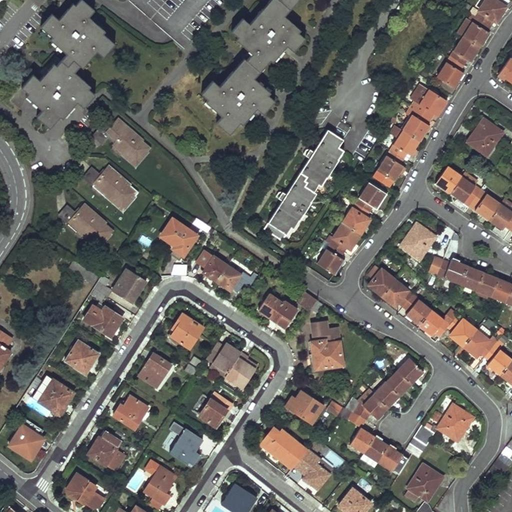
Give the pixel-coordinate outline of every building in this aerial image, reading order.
[(36,115),(50,126),(60,115),(62,117),(77,101),(83,106),(94,93),(82,83),(84,80),(73,71),(84,59),(86,61),(96,51),(103,56),(114,43),(103,33),(105,30),(88,16),(93,9),(82,0),(79,0),(71,10),(68,7),(58,19),(51,13),(40,26),(51,36),(49,39),(65,53),(60,60),(54,55),(44,67),(47,69),(39,79),(33,73),(17,92),(29,102),(31,99),(42,109),(36,115)] [(216,122),(229,133),(239,121),(241,124),(255,107),(262,113),(274,99),(262,89),(264,86),(254,77),(270,58),(272,61),(286,44),(292,49),(303,36),(291,26),(293,23),(283,14),(295,0),(272,0),(265,9),(262,7),(249,22),(242,16),(231,29),(242,39),(240,42),(251,52),(235,71),(232,69),(218,84),(212,78),(200,92),(212,102),(210,105),(222,115),(216,122)] [(483,0),(477,10),(473,16),(488,25),(491,20),(494,22),(504,6),(494,0),(483,0)] [(472,7),(468,13),(473,16),(477,10),(472,7)] [(470,21),(460,36),(478,48),(488,32),(485,30),(488,25),(473,16),(470,21)] [(456,34),(460,36),(470,21),(465,18),(456,34)] [(460,36),(448,56),(462,65),(465,60),(469,62),(478,48),(460,36)] [(448,56),(435,76),(453,87),(462,72),(459,70),(462,65),(448,56)] [(511,58),(509,56),(497,73),(510,83),(511,80),(511,58)] [(414,100),(418,103),(427,89),(419,83),(410,98),(414,100)] [(418,103),(415,109),(429,117),(432,113),(435,115),(445,100),(427,89),(418,103)] [(418,103),(414,100),(410,106),(415,109),(418,103)] [(415,109),(402,129),(419,139),(428,125),(425,123),(429,117),(415,109)] [(118,120),(111,128),(120,137),(114,143),(112,146),(119,153),(123,150),(136,162),(142,156),(141,155),(145,150),(147,151),(149,148),(118,120)] [(111,128),(103,122),(94,132),(103,141),(107,137),(114,143),(120,137),(111,128)] [(473,130),(466,141),(485,154),(501,132),(487,122),(484,127),(480,124),(475,132),(473,130)] [(281,201),(267,222),(282,232),(287,225),(292,228),(298,219),(295,218),(307,200),(309,202),(315,193),(310,190),(314,182),(320,186),(325,177),(322,176),(334,158),(336,160),(342,151),(337,147),(342,139),(327,129),(313,151),(310,149),(308,152),(305,150),(303,154),(308,158),(285,193),(283,192),(281,195),(278,193),(275,196),(281,201)] [(402,129),(389,148),(403,157),(406,152),(409,154),(419,139),(402,129)] [(389,148),(376,169),(393,180),(402,165),(399,163),(403,157),(389,148)] [(447,165),(435,182),(449,192),(461,175),(447,165)] [(111,170),(108,167),(101,175),(103,178),(111,170)] [(393,180),(376,169),(374,172),(390,182),(393,180)] [(115,202),(122,208),(136,192),(111,170),(103,178),(101,175),(91,185),(100,193),(102,190),(108,195),(107,196),(114,203),(115,202)] [(461,175),(449,192),(462,201),(465,197),(471,201),(480,188),(461,175)] [(367,182),(354,203),(368,211),(371,206),(374,208),(384,193),(367,182)] [(480,188),(471,201),(476,205),(473,209),(487,219),(499,202),(480,188)] [(511,210),(511,203),(503,197),(499,202),(511,211),(511,210)] [(499,202),(487,219),(501,228),(503,224),(509,229),(511,224),(511,210),(511,211),(499,202)] [(354,203),(341,223),(358,234),(368,219),(364,217),(368,211),(354,203)] [(86,209),(83,206),(76,214),(79,216),(86,209)] [(92,240),(98,246),(104,239),(103,238),(107,233),(108,234),(111,231),(86,209),(79,216),(76,214),(67,224),(75,231),(78,228),(84,234),(84,235),(91,241),(92,240)] [(195,217),(192,222),(206,232),(210,226),(195,217)] [(171,219),(160,236),(174,245),(168,254),(178,260),(195,235),(171,219)] [(282,232),(267,222),(263,228),(281,240),(285,234),(282,232)] [(341,223),(329,243),(343,251),(346,247),(349,249),(358,234),(341,223)] [(406,236),(399,245),(419,259),(434,236),(420,226),(417,231),(413,228),(407,237),(406,236)] [(329,243),(316,263),(332,273),(342,258),(339,257),(343,251),(329,243)] [(205,249),(196,262),(204,267),(202,271),(216,280),(227,264),(205,249)] [(433,256),(427,271),(435,274),(442,260),(433,256)] [(442,260),(435,274),(457,283),(466,265),(450,258),(448,262),(442,260)] [(72,259),(67,267),(91,283),(97,275),(72,259)] [(227,264),(216,280),(229,289),(231,287),(237,291),(242,282),(248,286),(253,279),(248,275),(249,274),(242,270),(240,273),(227,264)] [(373,264),(366,272),(373,277),(367,283),(381,294),(393,279),(380,268),(380,270),(373,264)] [(466,265),(457,283),(473,290),(481,271),(466,265)] [(177,266),(167,266),(168,274),(178,273),(177,266)] [(126,267),(111,290),(125,299),(128,294),(133,297),(138,289),(139,290),(145,280),(126,267)] [(481,271),(473,290),(489,296),(497,277),(481,271)] [(511,283),(497,277),(489,296),(504,302),(511,285),(511,283)] [(393,279),(381,294),(394,305),(397,302),(402,306),(412,294),(393,279)] [(96,280),(92,287),(107,296),(111,290),(96,280)] [(304,291),(297,301),(309,309),(309,308),(315,299),(304,291)] [(268,293),(258,309),(285,328),(297,310),(284,301),(283,303),(268,293)] [(412,294),(402,306),(407,310),(404,313),(417,324),(430,308),(412,294)] [(315,299),(309,308),(315,311),(320,303),(315,299)] [(92,304),(83,318),(110,335),(122,316),(105,305),(102,310),(92,304)] [(430,308),(417,324),(430,335),(434,330),(439,335),(446,326),(448,323),(430,308)] [(188,347),(202,327),(181,312),(173,323),(177,326),(170,335),(188,347)] [(448,323),(446,326),(452,331),(448,335),(462,345),(475,329),(456,314),(448,323)] [(342,342),(340,328),(330,329),(329,321),(313,322),(315,337),(316,337),(316,341),(327,340),(327,344),(342,342)] [(475,329),(462,345),(474,356),(478,351),(483,356),(493,344),(475,329)] [(0,364),(9,352),(3,348),(10,339),(0,332),(0,364)] [(61,336),(53,348),(59,351),(66,339),(61,336)] [(77,338),(64,359),(85,373),(91,363),(89,362),(96,351),(77,338)] [(316,341),(312,342),(315,369),(344,366),(342,342),(327,344),(327,340),(316,341)] [(225,376),(243,387),(256,368),(245,361),(247,358),(249,356),(226,341),(223,345),(217,341),(206,358),(212,362),(209,366),(225,377),(225,376)] [(493,344),(483,356),(489,360),(485,364),(498,375),(511,359),(493,344)] [(153,352),(139,373),(157,385),(171,364),(153,352)] [(193,355),(189,362),(198,367),(202,361),(193,355)] [(408,357),(396,369),(411,383),(422,371),(408,357)] [(247,358),(245,361),(256,368),(258,365),(247,358)] [(511,359),(498,375),(511,385),(511,359)] [(186,362),(182,368),(192,375),(196,369),(186,362)] [(396,369),(385,380),(399,395),(411,383),(396,369)] [(44,373),(30,396),(56,412),(57,413),(58,413),(59,412),(73,392),(44,373)] [(385,380),(373,392),(387,407),(399,395),(385,380)] [(292,395),(285,406),(311,423),(323,404),(301,389),(296,397),(292,395)] [(215,391),(199,415),(216,426),(226,410),(228,411),(233,403),(215,391)] [(353,396),(346,408),(364,419),(369,412),(376,419),(387,407),(373,392),(361,404),(357,400),(353,396)] [(119,403),(112,414),(133,428),(147,407),(129,395),(123,405),(119,403)] [(342,408),(331,400),(325,409),(336,416),(342,408)] [(452,404),(437,427),(456,439),(462,430),(469,434),(478,421),(452,404)] [(342,408),(338,414),(360,427),(364,419),(346,408),(343,406),(342,408)] [(21,423),(7,444),(30,459),(43,438),(21,423)] [(421,426),(417,431),(430,439),(434,432),(421,425),(421,426)] [(185,427),(169,452),(191,466),(199,454),(195,451),(203,439),(185,427)] [(360,427),(350,445),(363,453),(373,436),(360,428),(360,427)] [(272,429),(261,443),(283,460),(285,457),(295,464),(307,448),(282,429),(278,434),(272,429)] [(93,444),(88,453),(105,464),(120,440),(105,430),(95,445),(93,444)] [(417,431),(414,436),(426,445),(430,439),(417,431)] [(373,436),(363,453),(377,462),(387,444),(373,436)] [(414,436),(409,443),(422,451),(426,445),(414,436)] [(409,443),(406,449),(418,457),(422,451),(409,443)] [(387,444),(377,462),(391,471),(402,453),(387,444)] [(511,451),(506,446),(501,453),(511,460),(511,459),(511,451)] [(313,453),(300,470),(305,475),(303,477),(317,488),(333,469),(313,453)] [(501,453),(497,458),(508,465),(511,460),(501,453)] [(285,457),(283,460),(292,467),(295,464),(285,457)] [(497,458),(493,464),(503,471),(508,465),(497,458)] [(160,466),(151,460),(145,468),(154,474),(160,466)] [(421,464),(406,487),(408,488),(404,494),(414,501),(418,495),(421,497),(425,491),(428,493),(433,485),(434,486),(441,476),(421,464)] [(493,464),(489,470),(499,477),(503,471),(493,464)] [(154,474),(144,490),(164,502),(169,495),(164,492),(175,476),(160,466),(154,474)] [(489,470),(485,476),(495,483),(499,477),(489,470)] [(72,476),(63,489),(70,495),(72,492),(94,507),(105,491),(95,485),(92,489),(72,476)] [(233,485),(222,507),(231,511),(249,511),(257,497),(233,485)] [(352,487),(338,505),(347,511),(363,511),(371,502),(352,487)] [(431,511),(432,511),(429,504),(423,500),(413,511),(431,511)]
